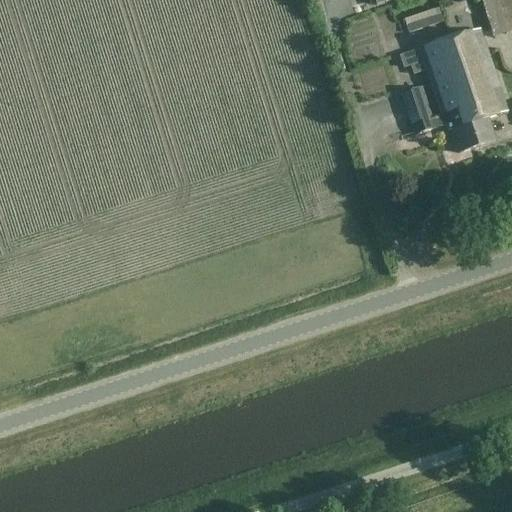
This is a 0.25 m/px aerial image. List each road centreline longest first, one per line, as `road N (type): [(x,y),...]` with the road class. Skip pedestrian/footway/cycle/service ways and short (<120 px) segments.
road 1 (tertiary): [(0,425),(511,260)]
road 2 (unclassified): [(278,511),(511,435)]
